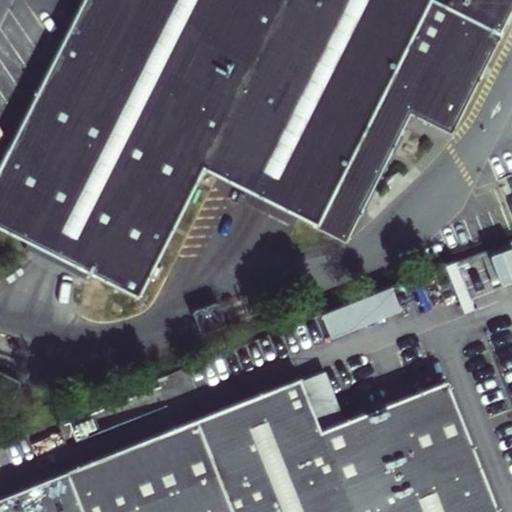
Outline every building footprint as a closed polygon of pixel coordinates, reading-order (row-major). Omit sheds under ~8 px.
[(511,0),(83,0),(7,152),(0,166),(0,229),(27,243),(25,248),(84,277),(86,273),(137,298),(202,170),(215,177),(214,179),(295,220),(296,217),(343,241),(400,125),(396,123),(403,109),(448,132),(511,4),(511,0)] [(498,189),(485,194),(496,222),(509,217),(498,189)] [(393,290),(321,317),(330,341),(402,314),(393,290)] [(300,380),(321,433),(344,424),(323,371),(300,380)] [(0,511),(498,511),(447,383),(344,424),(321,433),(300,380),(67,473),(67,474),(0,501),(0,511)]
